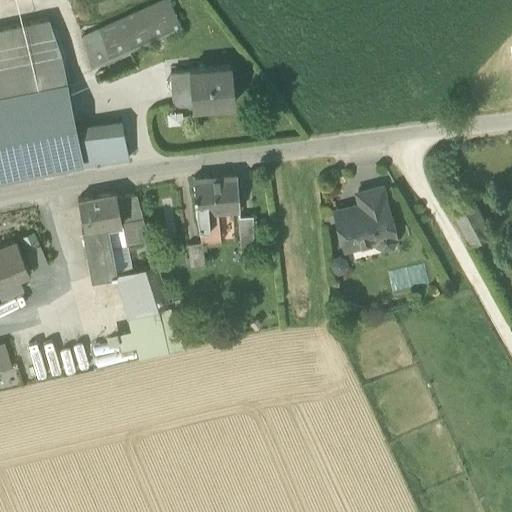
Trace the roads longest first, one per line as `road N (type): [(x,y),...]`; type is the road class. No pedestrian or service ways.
road 1 (unclassified): [(511,123),(0,198)]
road 2 (track): [(401,139),(511,323)]
